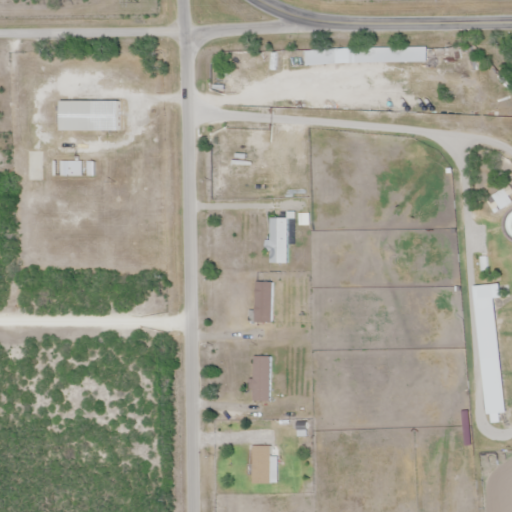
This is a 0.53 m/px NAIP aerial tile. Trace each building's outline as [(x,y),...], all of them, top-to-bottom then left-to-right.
[(61,131),(121,131),(121,101),(61,101),(61,131)] [(54,176),(94,176),(94,161),(54,161),(54,176)] [(296,243),(296,219),(271,219),(271,264),(289,264),(289,243),(296,243)] [(479,285),(496,423),(511,421),(511,386),(500,282),(479,285)] [(273,324),(273,283),(256,283),(256,324),(273,324)] [(272,403),(272,357),(254,357),(254,403),(272,403)] [(272,446),(254,446),(254,485),(272,485),(272,446)]
